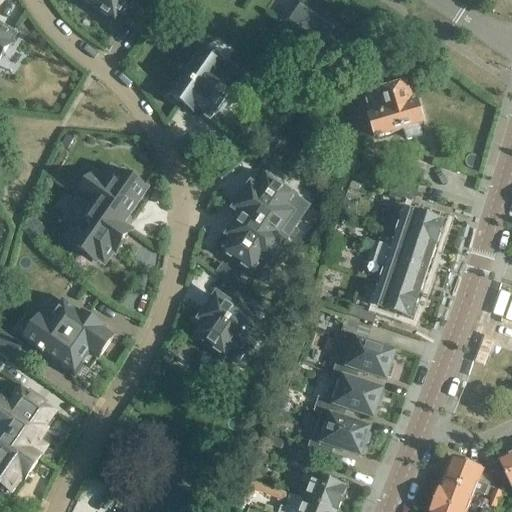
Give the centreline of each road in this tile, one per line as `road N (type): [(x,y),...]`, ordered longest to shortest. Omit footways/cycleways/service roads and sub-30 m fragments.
road 1 (residential): [(52,511),(152,341),(172,292),(185,203),(160,138),(128,97),(48,26),(34,0)]
road 2 (tertiary): [(418,431),(485,246)]
